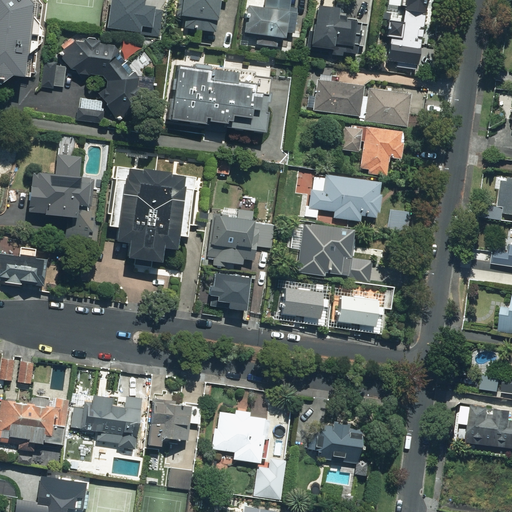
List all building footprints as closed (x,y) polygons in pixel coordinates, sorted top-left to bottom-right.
[(0,0),(0,78),(6,87),(22,76),(37,77),(45,0),(0,0)] [(112,0),(109,24),(158,32),(162,8),(143,5),(143,0),(112,0)] [(185,0),(185,15),(226,16),(226,0),(185,0)] [(266,0),(266,5),(248,4),(246,31),(291,35),(294,0),(266,0)] [(389,0),(389,3),(410,6),(409,20),(388,17),(385,37),(398,39),(395,59),(423,62),(430,0),(389,0)] [(344,17),(345,6),(319,4),(316,44),(360,47),(362,18),(344,17)] [(124,77),(101,92),(110,103),(128,91),(137,102),(140,99),(139,95),(149,87),(138,67),(135,69),(126,56),(124,45),(104,42),(104,36),(88,35),(87,38),(78,37),(60,52),(74,68),(94,55),(117,58),(113,63),(124,77)] [(45,61),(44,86),(65,87),(66,62),(45,61)] [(184,63),(178,125),(264,133),(271,71),(184,63)] [(367,119),(369,84),(317,77),(312,111),(367,119)] [(369,84),(367,119),(408,125),(413,91),(369,84)] [(78,119),(79,119),(85,114),(99,115),(104,120),(105,111),(102,109),(103,98),(97,98),(91,103),(84,98),(83,106),(79,106),(78,119)] [(32,117),(30,130),(115,141),(117,128),(32,117)] [(361,170),(390,172),(392,156),(405,155),(407,128),(345,124),(343,147),(363,150),(361,170)] [(94,230),(99,230),(100,209),(95,209),(97,174),(85,173),(85,155),(59,154),(58,172),(33,171),(32,211),(71,213),(70,233),(94,234),(94,230)] [(115,242),(130,244),(128,256),(170,260),(171,248),(185,249),(187,234),(194,235),(200,173),(123,165),(115,242)] [(511,172),(501,171),(495,211),(511,213),(511,172)] [(336,217),(366,220),(367,211),(383,213),(386,180),(327,174),(325,189),(312,188),(311,206),(337,209),(336,217)] [(275,220),(213,214),(209,264),(235,266),(235,261),(248,262),(249,258),(259,259),(260,246),(273,247),(275,220)] [(303,224),(300,271),(355,275),(358,227),(303,224)] [(20,245),(20,252),(0,251),(0,284),(46,287),(48,253),(41,253),(41,246),(20,245)] [(511,248),(494,246),(492,261),(511,263),(511,248)] [(262,272),(211,268),(207,309),(259,313),(262,272)] [(288,285),(285,313),(329,318),(332,290),(288,285)] [(343,295),(341,321),(362,322),(362,331),(388,333),(391,298),(343,295)] [(499,328),(511,329),(511,302),(500,301),(499,328)] [(0,378),(15,379),(16,358),(2,357),(0,378)] [(20,381),(34,382),(36,360),(21,359),(20,381)] [(501,393),(511,393),(511,380),(502,380),(501,393)] [(74,428),(105,431),(106,420),(121,422),(119,444),(139,446),(145,383),(122,381),(121,394),(97,392),(97,396),(77,394),(74,428)] [(0,397),(0,438),(12,433),(33,435),(33,439),(67,441),(70,397),(59,396),(58,402),(0,397)] [(191,440),(196,403),(155,397),(148,444),(166,446),(167,437),(191,440)] [(511,405),(468,402),(464,440),(511,444),(511,405)] [(252,415),(253,408),(237,407),(237,412),(219,410),(215,448),(235,450),(234,460),(264,463),(268,417),(252,415)] [(340,418),(339,428),(325,428),(324,461),(363,462),(364,429),(352,429),(352,418),(340,418)] [(511,460),(504,460),(499,506),(511,507),(511,460)] [(170,466),(168,489),(193,491),(195,468),(170,466)] [(64,511),(65,508),(84,511),(89,480),(42,473),(38,496),(21,494),(18,511),(64,511)]
